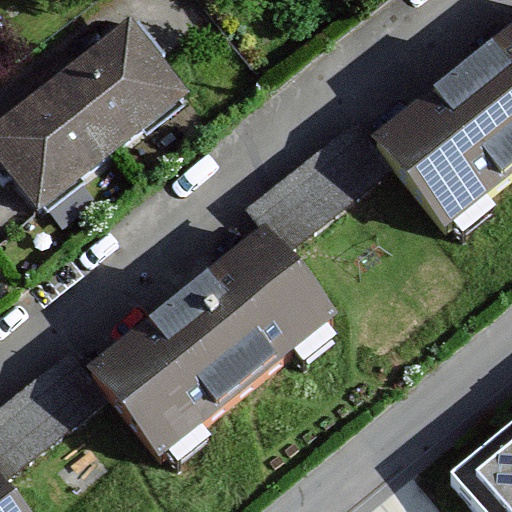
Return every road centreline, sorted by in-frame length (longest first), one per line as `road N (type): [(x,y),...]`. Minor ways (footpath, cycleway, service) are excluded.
road 1 (residential): [(465,0),(0,370)]
road 2 (residential): [(511,334),(295,511)]
